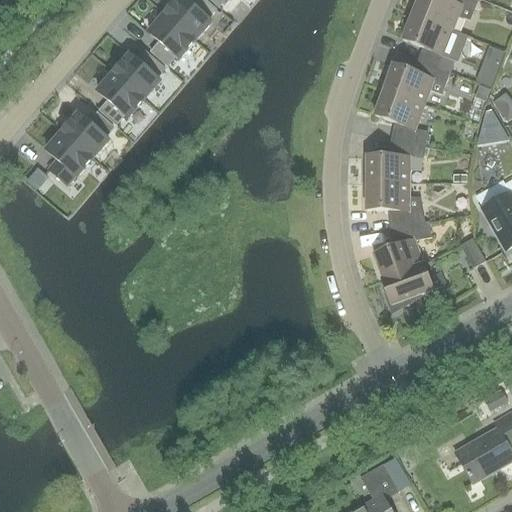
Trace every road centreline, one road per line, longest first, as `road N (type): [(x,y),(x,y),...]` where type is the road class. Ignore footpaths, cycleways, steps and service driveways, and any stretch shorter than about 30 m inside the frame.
road 1 (residential): [(386,373),(345,272),(333,225),(331,159),(339,103),(380,0)]
road 2 (secondary): [(161,511),(386,373)]
road 3 (unclassified): [(117,511),(0,304)]
road 4 (residential): [(0,141),(123,0)]
road 5 (secondary): [(386,373),(511,306)]
